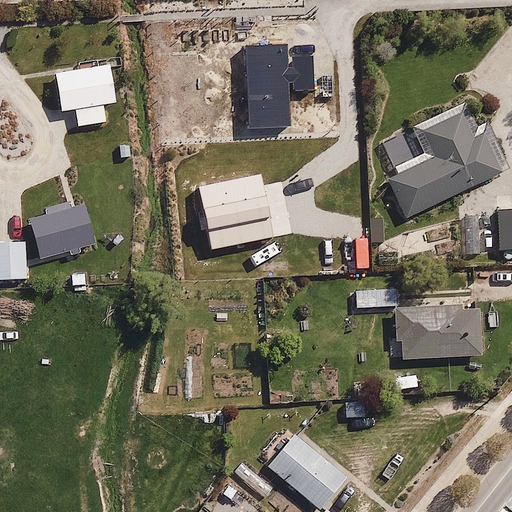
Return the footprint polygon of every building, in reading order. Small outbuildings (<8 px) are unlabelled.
[(287,45),(245,47),(249,128),(290,126),(288,81),(294,81),(295,90),(314,89),(313,55),(293,56),(293,67),(288,67),(287,45)] [(109,71),(55,77),(59,117),(77,115),(79,130),(105,127),(103,110),(113,109),(109,71)] [(460,114),(422,132),(435,160),(387,183),(407,224),(506,176),(486,135),(473,141),(460,114)] [(262,177),(198,189),(211,250),(277,239),(262,177)] [(51,219),(32,224),(43,264),(98,249),(86,204),(50,214),(51,219)] [(511,210),(498,211),(499,250),(511,249),(511,210)] [(0,245),(0,282),(26,281),(24,245),(0,245)] [(377,250),(377,265),(399,265),(398,250),(377,250)] [(354,289),(355,309),(396,308),(395,288),(354,289)] [(401,310),(402,363),(482,361),(481,308),(401,310)]
